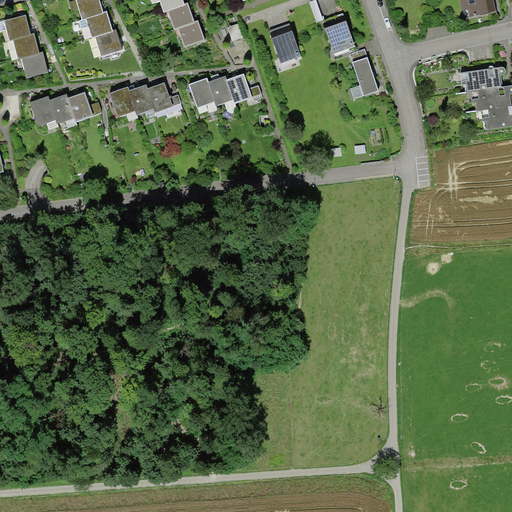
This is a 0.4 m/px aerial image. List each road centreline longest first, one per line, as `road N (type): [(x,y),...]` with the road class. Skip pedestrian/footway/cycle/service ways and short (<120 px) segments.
road 1 (residential): [(0,217),(409,164)]
road 2 (track): [(0,493),(394,463)]
road 3 (track): [(409,164),(393,405),(398,511)]
